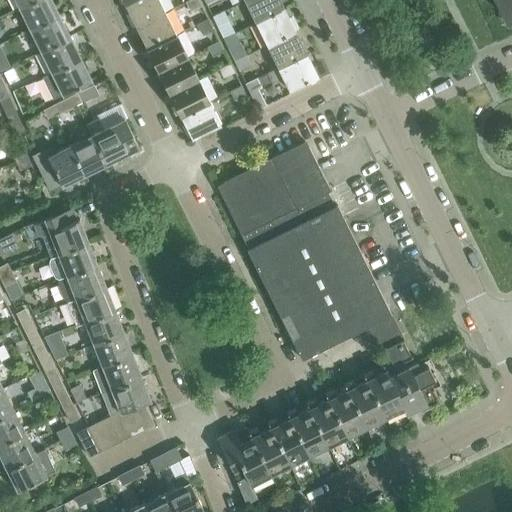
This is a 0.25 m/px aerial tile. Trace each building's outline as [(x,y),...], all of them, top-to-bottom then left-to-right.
[(34,0),(13,0),(18,9),(34,0)] [(58,16),(50,0),(34,0),(18,9),(29,30),(58,16)] [(164,12),(158,0),(131,0),(124,4),(135,26),(164,12)] [(202,6),(198,0),(188,0),(185,2),(190,12),(202,6)] [(284,9),(279,0),(245,0),(244,1),(255,23),(284,9)] [(511,20),(511,0),(501,0),(511,21),(511,20)] [(296,32),(284,9),(255,23),(266,46),(296,32)] [(228,20),(224,11),(212,16),(217,26),(228,20)] [(175,34),(164,12),(135,26),(146,48),(175,34)] [(69,38),(58,16),(29,30),(40,52),(69,38)] [(213,28),(208,18),(196,24),(201,34),(213,28)] [(307,54),(303,47),(308,45),(302,34),(297,36),(296,32),(266,46),(277,68),(307,54)] [(239,43),(235,33),(223,39),(228,48),(239,43)] [(186,56),(175,34),(146,48),(157,70),(186,56)] [(80,60),(69,38),(40,52),(50,74),(80,60)] [(224,50),(219,41),(207,47),(212,56),(224,50)] [(316,73),(307,54),(277,68),(268,73),(272,82),(282,78),(287,87),(316,73)] [(250,65),(246,55),(234,61),(239,71),(250,65)] [(197,78),(186,56),(157,70),(168,92),(197,78)] [(42,78),(53,100),(61,96),(91,81),(80,60),(50,74),(42,78)] [(235,73),(230,63),(218,69),(223,79),(235,73)] [(208,101),(197,78),(168,92),(178,114),(208,101)] [(265,102),(258,89),(262,87),(256,78),(245,83),(256,106),(265,102)] [(94,85),(77,94),(82,103),(99,94),(94,85)] [(246,95),(241,85),(229,91),(234,101),(246,95)] [(0,101),(10,97),(5,86),(0,88),(0,101)] [(82,103),(77,94),(66,99),(70,108),(82,103)] [(15,108),(10,97),(0,101),(5,113),(15,108)] [(70,108),(66,99),(55,105),(59,114),(70,108)] [(218,121),(208,101),(178,114),(189,135),(218,121)] [(47,119),(59,114),(55,105),(43,111),(47,119)] [(19,120),(15,108),(5,113),(10,124),(19,120)] [(127,155),(119,137),(123,135),(118,126),(114,128),(112,124),(103,129),(98,118),(86,124),(91,135),(106,165),(127,155)] [(24,131),(19,120),(10,124),(15,135),(24,131)] [(106,165),(91,135),(69,146),(84,176),(106,165)] [(391,313),(315,159),(305,139),(282,151),(282,152),(225,181),(218,185),(249,247),(246,248),(301,358),(363,327),(391,313)] [(84,176),(69,146),(55,152),(52,147),(51,147),(51,149),(34,157),(33,156),(32,156),(49,191),(51,190),(50,189),(59,184),(61,187),(84,176)] [(28,156),(23,147),(11,152),(15,161),(28,156)] [(32,165),(28,156),(15,161),(20,171),(32,165)] [(88,241),(79,219),(77,220),(72,207),(32,223),(37,236),(41,234),(49,257),(88,241)] [(97,264),(88,241),(49,257),(49,262),(49,266),(52,273),(55,276),(59,279),(66,276),(97,264)] [(0,276),(11,271),(7,263),(0,266),(0,276)] [(106,287),(97,264),(66,276),(59,279),(58,284),(58,288),(61,295),(63,299),(67,302),(106,287)] [(16,281),(11,271),(0,276),(0,278),(4,286),(16,281)] [(115,309),(106,287),(67,302),(75,325),(84,321),(115,309)] [(30,319),(25,308),(15,313),(21,324),(30,319)] [(124,332),(115,309),(84,321),(93,344),(124,332)] [(368,337),(396,324),(391,313),(363,327),(368,337)] [(36,330),(30,319),(21,324),(26,335),(36,330)] [(373,348),(401,334),(396,324),(368,337),(373,348)] [(41,341),(36,330),(26,335),(32,346),(41,341)] [(58,332),(44,337),(55,359),(67,354),(58,332)] [(133,354),(124,332),(93,344),(102,367),(133,354)] [(47,352),(41,341),(32,346),(37,357),(47,352)] [(414,359),(404,341),(386,349),(396,368),(414,359)] [(52,363),(47,352),(37,357),(43,368),(52,363)] [(142,377),(133,354),(102,367),(90,371),(100,393),(142,377)] [(58,374),(52,363),(43,368),(48,379),(58,374)] [(441,402),(431,382),(435,380),(428,366),(420,370),(417,363),(389,377),(388,377),(404,408),(403,409),(406,414),(418,408),(420,413),(441,402)] [(404,408),(388,377),(389,377),(383,365),(363,375),(384,418),(403,409),(404,408)] [(63,385),(58,374),(48,379),(54,390),(63,385)] [(384,418),(363,375),(344,385),(365,428),(384,418)] [(150,400),(142,377),(100,393),(109,416),(120,411),(131,407),(142,403),(150,400)] [(45,383),(27,392),(32,401),(50,392),(45,383)] [(68,396),(63,385),(54,390),(59,401),(68,396)] [(365,428),(344,385),(325,394),(346,437),(365,428)] [(0,417),(15,410),(4,388),(0,390),(0,417)] [(346,437),(325,394),(306,404),(327,447),(346,437)] [(74,407),(68,396),(59,401),(64,412),(74,407)] [(153,423),(142,403),(131,407),(142,429),(153,423)] [(327,447),(306,404),(287,413),(308,456),(327,447)] [(79,418),(74,407),(64,412),(70,423),(79,418)] [(142,429),(131,407),(120,411),(131,434),(142,429)] [(0,444),(25,432),(15,410),(0,417),(0,444)] [(131,434),(120,411),(109,416),(120,440),(131,434)] [(308,456),(287,413),(268,423),(289,466),(308,456)] [(120,440),(109,416),(98,422),(109,445),(120,440)] [(109,445),(98,422),(87,427),(99,450),(109,445)] [(289,466),(268,423),(249,433),(270,475),(289,466)] [(73,437),(67,426),(56,432),(61,443),(73,437)] [(99,450),(87,427),(76,432),(88,456),(99,450)] [(270,475),(249,433),(238,438),(235,431),(218,439),(234,470),(242,466),(247,476),(251,485),(270,475)] [(37,455),(25,432),(0,444),(0,455),(7,470),(37,455)] [(78,447),(73,437),(61,443),(65,452),(78,447)] [(155,471),(180,458),(174,447),(149,460),(155,471)] [(47,475),(37,455),(7,470),(17,490),(34,482),(36,486),(45,482),(43,477),(47,475)] [(145,474),(140,465),(129,471),(133,480),(145,474)] [(133,480),(129,471),(117,477),(121,486),(133,480)] [(203,511),(185,474),(175,479),(179,486),(166,492),(176,511),(203,511)] [(238,480),(237,481),(246,504),(257,498),(251,485),(247,476),(238,480)] [(101,496),(97,487),(85,493),(90,502),(101,496)] [(176,511),(166,492),(145,503),(149,511),(176,511)] [(90,502),(85,493),(73,499),(78,508),(90,502)] [(149,511),(145,503),(126,511),(149,511)]
